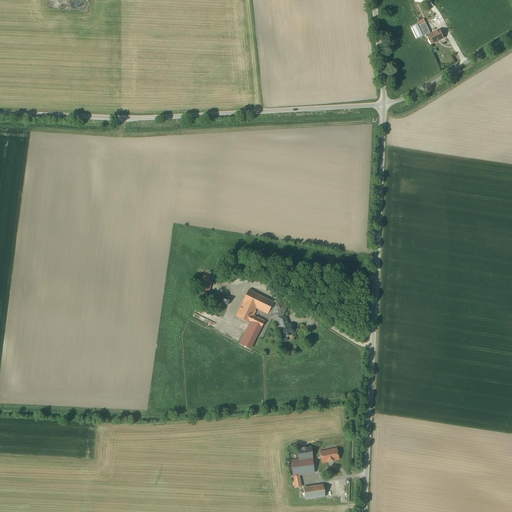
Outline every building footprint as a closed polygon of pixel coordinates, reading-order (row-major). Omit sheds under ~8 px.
[(425,23),(419,26),(424,35),(430,33),(425,23)] [(416,39),(423,36),(418,24),(411,28),(416,39)] [(440,30),(430,35),(434,44),(444,38),(440,30)] [(213,279),(203,276),(197,296),(227,306),(230,297),(210,291),(213,279)] [(273,303),(248,290),(236,316),(250,323),(239,344),(251,349),(264,321),(254,316),(256,311),(255,311),(256,308),(268,314),(269,312),(271,307),(273,303)] [(271,307),(269,312),(272,314),(270,318),(279,322),(282,316),(287,307),(277,302),(274,309),(271,307)] [(288,326),(285,318),(282,316),(279,322),(281,327),(280,328),(283,336),(285,335),(286,337),(290,336),(290,335),(293,334),(290,325),(288,326)] [(308,449),(296,451),(298,460),(291,462),(294,477),(290,478),(292,490),(301,489),(299,477),(313,474),(308,449)] [(337,449),(319,453),(321,464),(339,461),(337,449)] [(323,486),(303,489),(305,501),(325,499),(323,486)]
